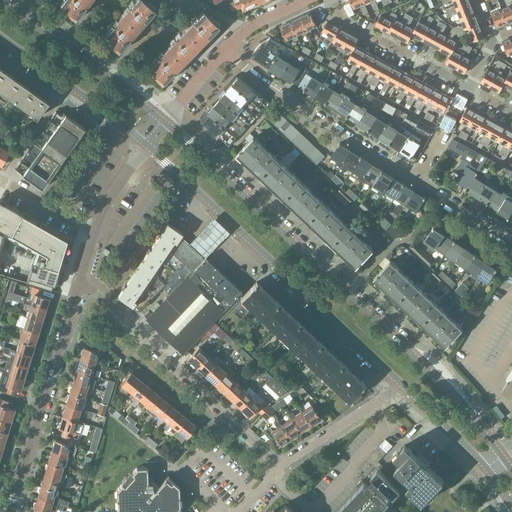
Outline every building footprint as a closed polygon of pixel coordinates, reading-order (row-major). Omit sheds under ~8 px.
[(62,0),(59,5),(65,10),(64,12),(75,20),(90,0),(62,0)] [(137,30),(137,31),(156,9),(146,0),(145,0),(144,2),(142,0),(135,0),(121,16),(137,30)] [(250,8),(246,0),(233,0),(234,2),(229,4),(232,11),(240,7),(242,11),(250,8)] [(364,4),(361,0),(349,0),(354,9),(360,6),(364,15),(368,13),(364,4)] [(361,0),(364,4),(370,1),(374,10),(378,8),(373,0),(361,0)] [(470,4),(468,0),(452,0),(455,6),(446,9),(447,13),(470,4)] [(501,9),(506,23),(511,21),(511,7),(509,0),(504,0),(507,7),(501,9)] [(458,13),(461,20),(474,14),(470,4),(447,13),(449,17),(458,13)] [(506,23),(501,9),(492,13),(497,27),(506,23)] [(208,17),(203,12),(184,30),(200,46),(220,25),(211,16),(208,17)] [(388,32),(395,19),(397,15),(392,12),(388,19),(380,16),(375,25),(388,32)] [(310,13),(300,17),(308,35),(312,33),(310,29),(316,26),(310,13)] [(395,19),(388,32),(398,37),(409,16),(406,14),(401,22),(395,19)] [(468,28),(478,24),(474,14),(461,20),(463,26),(460,27),(459,26),(452,28),(455,34),(457,34),(458,37),(464,35),(463,31),(468,29),(468,28)] [(137,31),(137,30),(121,16),(103,36),(109,41),(108,43),(118,52),(137,31)] [(413,18),(409,16),(398,37),(407,43),(412,35),(414,29),(409,26),(413,18)] [(412,35),(421,40),(429,27),(433,18),(429,16),(425,25),(418,21),(414,29),(412,35)] [(300,17),(290,22),(296,36),(302,33),(304,37),(308,35),(300,17)] [(443,23),(439,21),(434,30),(429,27),(421,40),(431,45),(443,23)] [(296,36),(290,22),(280,27),(286,40),(292,38),(294,41),(298,39),(296,36)] [(333,42),(340,29),(327,22),(322,32),(329,36),(327,39),(333,42)] [(446,25),(443,23),(431,45),(440,50),(447,37),(442,34),(446,25)] [(468,28),(468,29),(474,42),(484,38),(478,24),(468,28)] [(447,37),(440,50),(450,55),(450,56),(453,50),(458,43),(451,39),(454,35),(455,34),(452,28),(447,37)] [(340,51),(349,34),(340,29),(333,42),(339,45),(337,49),(340,51)] [(182,64),(200,46),(184,30),(166,49),(182,64)] [(355,47),(360,39),(349,34),(340,51),(344,53),(346,49),(352,52),(355,47)] [(263,47),(261,45),(251,57),(269,69),(278,55),(278,56),(281,52),(283,54),(287,47),(281,44),(270,38),(263,47)] [(508,56),(511,54),(511,38),(502,42),(508,56)] [(446,63),(455,69),(463,56),(465,51),(467,47),(463,45),(459,53),(453,50),(450,56),(450,55),(446,63)] [(365,52),(355,47),(352,52),(347,60),(354,64),(349,72),(353,74),(358,66),(357,66),(365,52)] [(161,85),(182,64),(166,49),(148,67),(153,73),(152,75),(161,85)] [(374,58),(365,52),(357,66),(358,66),(363,69),(359,77),(363,80),(367,71),(374,58)] [(269,69),(281,76),(289,62),(278,56),(278,55),(269,69)] [(463,56),(455,69),(464,74),(471,60),(463,56)] [(367,71),(373,74),(368,83),(372,85),(384,63),(374,58),(367,71)] [(297,85),(306,70),(301,67),(299,69),(289,62),(281,76),(291,83),(292,82),(297,85)] [(393,68),(384,63),(372,85),(376,87),(380,78),(386,81),(393,68)] [(0,68),(0,92),(12,101),(23,85),(0,68)] [(386,81),(381,90),(385,92),(390,83),(396,87),(403,73),(393,68),(386,81)] [(481,82),(489,87),(496,74),(488,69),(481,82)] [(499,92),(504,85),(503,84),(506,79),(500,76),(502,73),(498,70),(496,74),(489,87),(499,92)] [(504,85),(511,89),(511,72),(510,71),(506,79),(503,84),(504,85)] [(401,100),(406,92),(413,79),(403,73),(396,87),(402,90),(397,98),(401,100)] [(304,90),(310,80),(305,76),(299,86),(304,90)] [(238,77),(214,106),(201,120),(217,133),(216,134),(229,146),(269,104),(238,77)] [(315,96),(324,82),(320,79),(319,81),(312,77),(310,80),(304,90),(315,96)] [(411,106),(416,97),(415,97),(422,84),(413,79),(406,92),(412,95),(407,103),(411,106)] [(326,103),(334,91),(335,89),(329,85),(324,82),(315,96),(326,103)] [(421,111),(425,102),(432,89),(422,84),(415,97),(416,97),(421,100),(417,109),(421,111)] [(23,85),(12,101),(33,116),(32,117),(36,120),(48,103),(23,85)] [(433,111),(435,108),(435,107),(442,94),(432,89),(425,102),(431,105),(429,109),(433,111)] [(336,110),(346,95),(342,93),(340,95),(334,91),(326,103),(336,110)] [(435,107),(435,108),(443,112),(451,99),(442,94),(435,107)] [(347,117),(355,104),(348,100),(350,98),(346,95),(336,110),(347,117)] [(358,123),(367,109),(363,106),(361,108),(355,104),(347,117),(358,123)] [(460,121),(468,126),(469,126),(476,113),(467,108),(460,121)] [(278,113),(273,109),(265,117),(270,121),(278,113)] [(358,123),(368,130),(376,118),(370,113),(371,111),(367,109),(358,123)] [(23,173),(22,175),(42,189),(85,129),(65,115),(63,117),(56,112),(16,167),(23,173)] [(282,117),(278,113),(270,121),(274,125),(282,117)] [(469,126),(468,126),(465,131),(469,133),(472,128),(478,131),(485,118),(476,113),(469,126)] [(287,121),(282,117),(274,125),(279,129),(287,121)] [(383,122),(376,118),(368,130),(379,137),(388,122),(384,120),(383,122)] [(483,145),(495,123),(485,118),(478,131),(484,134),(479,143),(483,145)] [(291,125),(287,121),(279,129),(283,133),(291,125)] [(419,121),(416,125),(416,126),(427,132),(430,127),(419,121)] [(392,125),(388,122),(379,137),(390,143),(397,131),(391,127),(392,125)] [(498,141),(505,128),(495,123),(483,145),(487,147),(492,138),(498,141)] [(295,129),(291,125),(283,133),(287,137),(295,129)] [(499,153),(502,155),(511,137),(511,132),(505,128),(498,141),(503,145),(499,153)] [(299,133),(295,129),(287,137),(291,141),(299,133)] [(390,143),(400,150),(409,136),(405,133),(404,135),(397,131),(390,143)] [(303,137),(299,133),(291,141),(295,145),(303,137)] [(237,154),(261,177),(278,159),(253,136),(237,154)] [(409,136),(400,150),(411,157),(412,156),(419,145),(412,140),(413,138),(409,136)] [(308,141),(303,137),(295,145),(300,149),(308,141)] [(511,137),(502,155),(506,157),(511,149),(511,137)] [(473,159),(477,152),(452,139),(448,147),(463,155),(464,153),(473,159)] [(312,145),(308,141),(300,149),(304,153),(312,145)] [(337,164),(341,166),(350,152),(338,144),(338,145),(338,146),(331,157),(338,162),(337,164)] [(316,149),(312,145),(304,153),(308,157),(316,149)] [(0,147),(0,165),(1,166),(9,152),(0,147)] [(312,161),(320,153),(316,149),(308,157),(312,161)] [(346,167),(353,171),(361,158),(350,152),(341,166),(345,169),(346,167)] [(324,157),(320,153),(312,161),(317,165),(324,157)] [(362,180),(371,165),(361,158),(353,171),(359,175),(358,177),(362,180)] [(302,182),(278,159),(261,177),(285,200),(302,182)] [(474,178),(479,171),(470,166),(471,164),(463,160),(455,173),(458,175),(454,180),(455,181),(455,182),(461,186),(462,185),(464,187),(466,188),(467,188),(474,177),(474,178)] [(368,180),(374,184),(382,172),(371,165),(362,180),(366,182),(368,180)] [(379,191),(383,193),(393,179),(382,172),(374,184),(381,188),(379,191)] [(465,189),(477,197),(486,182),(482,179),(480,181),(474,178),(474,177),(467,188),(466,188),(465,189)] [(389,194),(395,198),(403,185),(393,179),(383,193),(388,196),(389,194)] [(285,200),(309,222),(325,204),(302,182),(285,200)] [(477,197),(487,203),(495,191),(489,187),(490,185),(486,182),(477,197)] [(400,204),(405,207),(414,192),(403,185),(395,198),(402,202),(400,204)] [(487,203),(498,210),(507,195),(503,193),(502,195),(495,191),(487,203)] [(414,192),(405,207),(409,209),(410,207),(417,211),(425,199),(414,192)] [(498,210),(509,217),(511,211),(511,201),(510,200),(511,198),(507,195),(498,210)] [(0,250),(5,235),(0,231),(0,229),(35,249),(38,250),(33,266),(36,267),(36,269),(31,268),(29,272),(26,282),(51,290),(53,284),(54,284),(55,279),(57,274),(57,273),(60,264),(61,260),(60,260),(61,259),(62,259),(61,258),(62,254),(63,252),(63,251),(64,248),(66,242),(67,243),(67,242),(66,242),(66,240),(57,235),(52,232),(45,228),(40,225),(35,222),(35,221),(29,217),(23,214),(17,211),(11,208),(5,204),(0,201),(0,250)] [(309,222),(332,245),(349,227),(325,204),(309,222)] [(183,354),(183,353),(242,292),(240,290),(239,290),(207,260),(207,259),(205,257),(203,259),(181,237),(180,236),(182,233),(167,223),(155,242),(157,243),(132,279),(130,278),(117,297),(135,309),(138,312),(139,312),(138,312),(162,287),(170,295),(160,305),(153,312),(152,314),(147,319),(146,319),(183,354)] [(399,231),(393,225),(390,228),(387,232),(393,238),(406,235),(405,230),(399,231)] [(349,227),(332,245),(357,268),(374,250),(349,227)] [(430,247),(434,249),(443,235),(432,228),(432,229),(425,240),(431,245),(430,247)] [(439,250),(446,254),(454,242),(443,235),(434,249),(438,252),(439,250)] [(451,261),(455,264),(464,249),(454,242),(446,254),(452,259),(451,261)] [(428,258),(421,251),(421,250),(421,249),(420,249),(412,243),(409,247),(425,262),(428,258)] [(460,264),(466,269),(475,256),(464,249),(455,264),(459,266),(460,264)] [(471,275),(475,278),(485,264),(475,256),(466,269),(473,273),(471,275)] [(428,258),(425,262),(430,267),(434,263),(428,258)] [(374,279),(398,302),(415,284),(391,261),(374,279)] [(485,264),(475,278),(479,280),(481,278),(487,283),(495,272),(496,271),(485,264)] [(278,303),(274,299),(270,295),(271,293),(267,289),(265,291),(256,282),(241,299),(263,320),(278,303)] [(398,302),(422,324),(439,306),(415,284),(398,302)] [(49,298),(43,297),(34,294),(32,300),(20,296),(18,302),(31,306),(45,310),(49,298)] [(278,303),(263,320),(284,340),(299,323),(295,319),(290,315),(292,314),(288,310),(287,311),(278,303)] [(31,306),(27,317),(41,322),(45,310),(31,306)] [(439,306),(422,324),(446,347),(463,329),(439,306)] [(27,317),(24,329),(38,333),(41,322),(27,317)] [(299,323),(284,340),(305,360),(321,343),(312,335),(313,334),(309,330),(308,331),(299,323)] [(24,329),(20,340),(34,345),(38,333),(24,329)] [(20,340),(16,352),(31,356),(34,345),(20,340)] [(305,360),(326,380),(342,364),(333,355),(334,354),(330,351),(329,352),(325,348),(321,343),(305,360)] [(98,352),(100,353),(102,347),(91,344),(89,349),(98,352)] [(202,350),(199,347),(187,359),(196,367),(207,355),(202,350)] [(212,351),(207,355),(196,367),(200,371),(199,372),(203,376),(204,375),(205,376),(216,364),(220,359),(215,354),(220,350),(216,347),(212,351)] [(244,351),(240,347),(236,351),(241,355),(244,351)] [(84,348),(80,359),(94,364),(98,352),(89,349),(84,348)] [(244,351),(241,355),(246,359),(249,356),(244,351)] [(16,352),(13,363),(27,367),(29,367),(31,365),(31,364),(31,362),(29,361),(31,356),(16,352)] [(80,359),(76,371),(91,375),(94,364),(80,359)] [(205,376),(214,384),(225,372),(228,368),(220,360),(216,364),(205,376)] [(13,363),(9,375),(24,379),(27,367),(13,363)] [(342,364),(326,380),(349,401),(354,405),(362,396),(358,392),(364,385),(364,384),(358,379),(354,376),(355,374),(352,371),(351,372),(347,368),(342,364)] [(225,372),(214,384),(218,388),(216,389),(221,393),(222,391),(222,392),(234,380),(228,375),(233,371),(229,367),(228,368),(225,372)] [(511,370),(506,381),(508,383),(502,391),(511,396),(511,370)] [(76,371),(73,382),(87,387),(91,375),(76,371)] [(121,385),(131,393),(140,381),(131,373),(121,385)] [(9,375),(6,386),(14,389),(20,391),(24,379),(9,375)] [(111,394),(114,382),(108,380),(105,392),(111,394)] [(234,380),(222,392),(231,400),(242,388),(234,380)] [(131,393),(140,400),(149,388),(140,381),(131,393)] [(73,382),(69,394),(84,398),(87,387),(73,382)] [(1,391),(12,395),(14,389),(6,386),(3,385),(1,391)] [(293,400),(301,395),(305,399),(309,395),(301,387),(296,390),(289,395),(293,400)] [(140,400),(149,408),(159,396),(149,388),(140,400)] [(242,388),(231,400),(240,408),(251,396),(254,393),(249,388),(246,392),(242,388)] [(69,394),(66,405),(80,410),(84,398),(69,394)] [(149,408),(158,415),(168,403),(159,396),(149,408)] [(251,396),(240,408),(249,417),(255,410),(260,405),(251,396)] [(0,418),(11,422),(14,410),(10,409),(12,403),(0,399),(0,418)] [(260,405),(256,410),(260,414),(268,405),(264,401),(260,405)] [(270,407),(274,411),(282,406),(279,401),(270,407)] [(158,415),(167,423),(177,411),(168,403),(158,415)] [(106,406),(101,404),(97,414),(103,416),(106,406)] [(86,411),(80,410),(66,405),(62,417),(77,421),(78,415),(84,417),(86,411)] [(311,405),(301,412),(310,426),(314,423),(314,424),(319,421),(318,420),(320,419),(311,405)] [(262,416),(266,420),(274,411),(270,407),(262,416)] [(167,423),(176,430),(186,418),(177,411),(167,423)] [(301,412),(291,418),(300,432),(304,429),(304,430),(309,427),(308,426),(310,426),(301,412)] [(77,421),(62,417),(59,428),(63,430),(73,433),(73,432),(77,421)] [(0,418),(0,430),(7,433),(11,422),(0,418)] [(186,418),(176,430),(172,435),(182,443),(195,426),(186,418)] [(291,418),(281,425),(290,439),(291,438),(291,439),(296,436),(295,435),(300,432),(291,418)] [(266,428),(265,431),(272,439),(275,438),(280,445),(281,445),(286,442),(285,442),(290,439),(281,425),(277,420),(273,423),(277,428),(272,431),(270,427),(266,428)] [(102,429),(96,427),(89,450),(95,452),(102,429)] [(63,430),(60,442),(69,445),(75,447),(79,434),(73,432),(73,433),(63,430)] [(75,447),(69,445),(60,442),(55,440),(51,452),(66,456),(71,458),(72,458),(75,447)] [(370,456),(377,463),(387,453),(380,446),(370,456)] [(443,482),(405,446),(394,457),(395,457),(384,469),(404,487),(407,489),(422,504),(443,482)] [(175,450),(168,459),(172,463),(180,454),(175,450)] [(51,452),(48,463),(62,468),(66,456),(51,452)] [(159,486),(155,483),(154,483),(153,477),(158,477),(158,461),(146,462),(146,467),(136,468),(131,474),(133,476),(124,486),(122,484),(116,490),(117,510),(119,511),(171,511),(172,511),(175,511),(180,507),(179,487),(173,481),(171,483),(165,479),(159,486)] [(70,483),(71,478),(66,476),(66,475),(60,473),(62,468),(48,463),(44,475),(59,479),(64,481),(70,483)] [(401,489),(378,468),(372,475),(373,477),(366,484),(365,482),(336,511),(379,511),(391,500),(389,499),(393,495),(394,497),(401,489)] [(44,475),(41,486),(55,491),(59,479),(44,475)] [(41,486),(37,498),(52,502),(55,491),(41,486)] [(452,496),(457,502),(461,497),(455,492),(452,496)] [(48,511),(52,502),(37,498),(34,510),(41,511),(48,511)]
